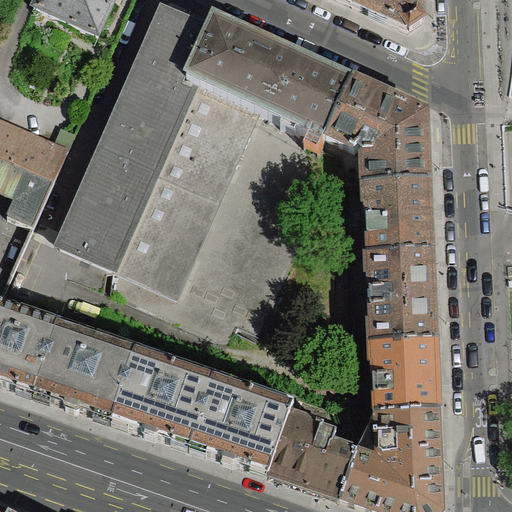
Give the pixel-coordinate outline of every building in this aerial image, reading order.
[(118,0),(40,0),(36,12),(99,41),(118,0)] [(331,0),(408,35),(423,25),(421,0),(331,0)] [(189,79),(209,35),(163,14),(58,250),(114,275),(194,94),(184,90),(189,79)] [(327,143),(353,87),(214,23),(209,35),(189,79),(261,113),(310,135),(327,143)] [(261,113),(189,79),(184,90),(194,94),(114,275),(177,302),(261,113)] [(363,160),(364,190),(429,187),(426,120),(353,87),(327,143),(355,157),(359,154),(363,160)] [(310,135),(261,113),(177,302),(114,275),(112,298),(212,342),(221,345),(228,344),(234,339),(238,331),(260,340),(311,225),(306,142),(310,135)] [(0,161),(55,186),(69,156),(48,147),(0,125),(0,161)] [(55,186),(0,161),(0,192),(18,201),(9,223),(34,234),(55,186)] [(370,259),(432,257),(429,187),(364,190),(364,210),(367,210),(370,259)] [(34,234),(9,223),(0,242),(0,273),(14,279),(32,239),(34,234)] [(367,259),(371,349),(436,347),(432,257),(370,259),(367,259)] [(0,388),(35,401),(58,329),(1,309),(0,312),(0,388)] [(113,427),(137,356),(58,329),(35,401),(113,427)] [(377,421),(439,417),(436,347),(371,349),(372,369),(375,369),(377,421)] [(191,454),(215,383),(137,356),(113,427),(191,454)] [(270,481),(291,420),(295,410),(215,383),(191,454),(270,481)] [(443,511),(439,417),(377,421),(378,457),(383,462),(379,466),(359,458),(343,506),(361,511),(443,511)] [(343,506),(359,458),(351,455),(334,449),(337,440),(323,435),(325,431),(291,420),(270,481),(336,503),(343,506)]
